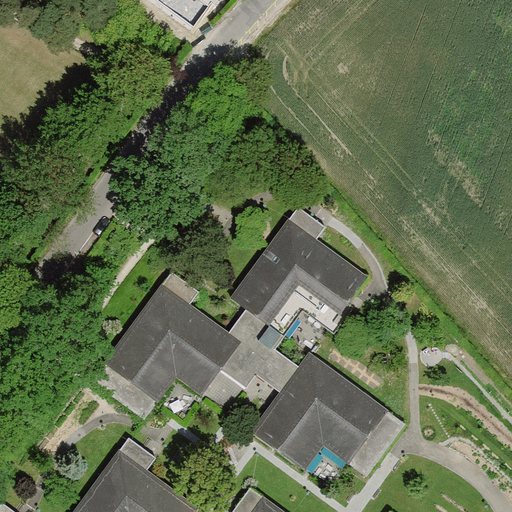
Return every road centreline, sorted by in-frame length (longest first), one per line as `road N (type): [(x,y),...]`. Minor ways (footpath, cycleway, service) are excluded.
road 1 (residential): [(0,338),(164,112),(263,0)]
road 2 (track): [(127,100),(0,272)]
road 3 (track): [(152,71),(127,100),(91,50),(0,4)]
